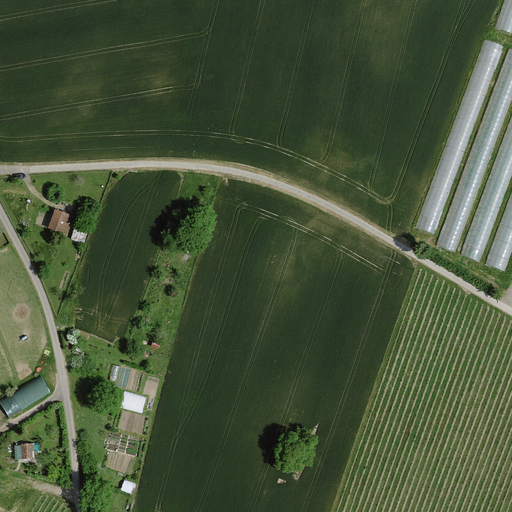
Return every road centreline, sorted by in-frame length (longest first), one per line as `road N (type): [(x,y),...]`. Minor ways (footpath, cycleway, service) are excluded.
road 1 (track): [(0,170),(143,163),(260,178),(363,223),(511,310)]
road 2 (track): [(83,511),(54,332),(0,209)]
